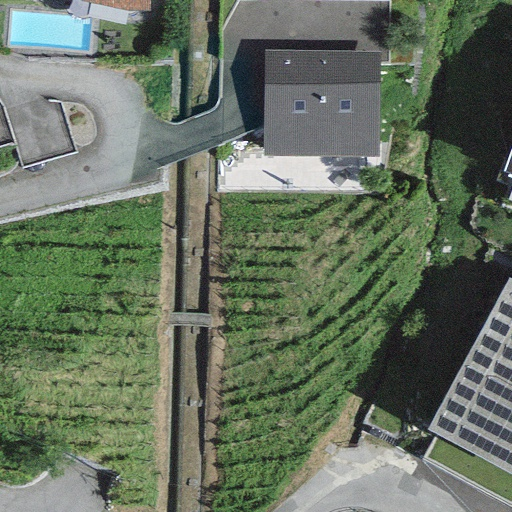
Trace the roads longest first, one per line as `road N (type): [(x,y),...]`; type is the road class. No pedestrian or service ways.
road 1 (residential): [(0,75),(118,101),(128,149)]
road 2 (residential): [(0,207),(106,173),(128,149)]
road 3 (residential): [(429,511),(405,490),(371,482),(335,490),(304,511)]
